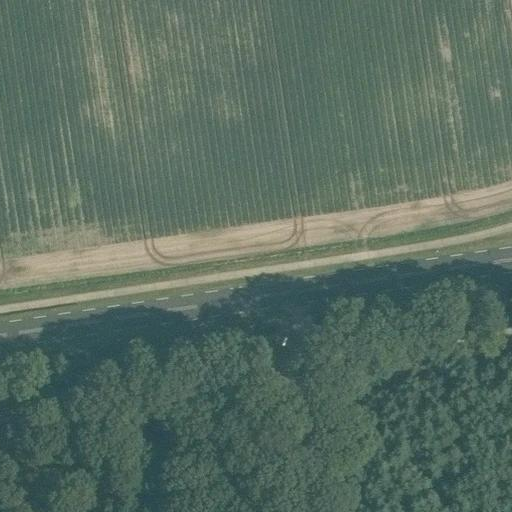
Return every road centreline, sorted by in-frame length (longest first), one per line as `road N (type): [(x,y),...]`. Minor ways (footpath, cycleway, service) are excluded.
road 1 (primary): [(0,334),(511,259)]
road 2 (track): [(299,511),(301,264)]
